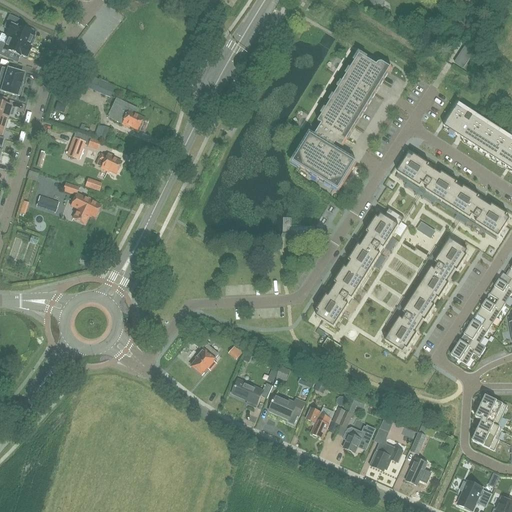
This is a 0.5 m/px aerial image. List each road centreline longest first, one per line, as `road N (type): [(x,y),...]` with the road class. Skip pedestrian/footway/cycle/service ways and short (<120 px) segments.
road 1 (residential): [(143,366),(194,304),(301,295),(409,126),(511,191)]
road 2 (secondary): [(106,300),(264,0)]
road 3 (residential): [(143,366),(217,421),(420,511)]
road 4 (residential): [(0,238),(52,60),(89,11)]
road 5 (residential): [(511,240),(436,358),(466,379)]
